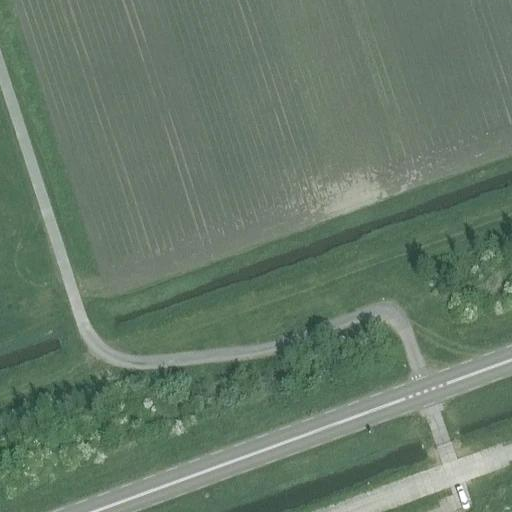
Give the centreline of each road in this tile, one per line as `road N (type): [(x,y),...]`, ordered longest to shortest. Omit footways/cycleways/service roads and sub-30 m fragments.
road 1 (unclassified): [(424,392),(400,320),(386,309),(200,362),(130,361),(98,346),(83,324),(0,67)]
road 2 (secondary): [(98,511),(424,392)]
